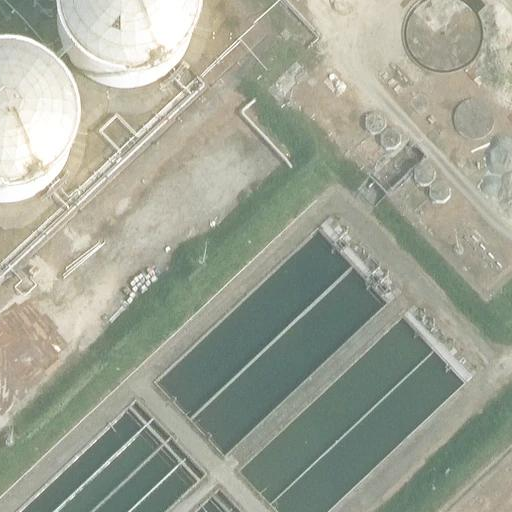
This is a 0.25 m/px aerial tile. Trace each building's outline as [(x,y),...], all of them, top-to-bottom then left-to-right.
[(81,73),(117,89),(152,85),(179,68),(196,43),(200,3),(198,0),(55,0),(54,4),(57,40),(81,73)] [(0,201),(28,198),(55,181),(71,156),(76,117),(65,89),(42,66),(4,55),(0,56),(0,201)] [(389,109),(389,108),(389,106),(388,103),(385,101),(382,100),(379,100),(376,102),(374,105),(373,108),(374,111),(375,113),(378,115),(381,116),(384,115),(387,114),(389,111),(389,109)] [(407,128),(407,127),(405,122),(400,119),(394,121),(391,126),(393,132),(398,135),(404,133),(407,128)] [(441,167),(441,166),(441,164),(440,161),(437,159),(435,158),(430,159),(428,161),(426,163),(425,166),(426,169),(427,172),(430,174),(433,174),(436,174),(439,172),(441,170),(441,167)] [(457,183),(456,181),(455,178),(452,176),(449,175),(446,176),(443,177),(442,179),(441,182),(441,185),(442,188),(445,190),(448,191),(452,190),(454,189),(456,186),(457,183)] [(510,265),(475,228),(460,241),(495,279),(510,265)] [(35,268),(28,274),(33,279),(40,273),(35,268)]
